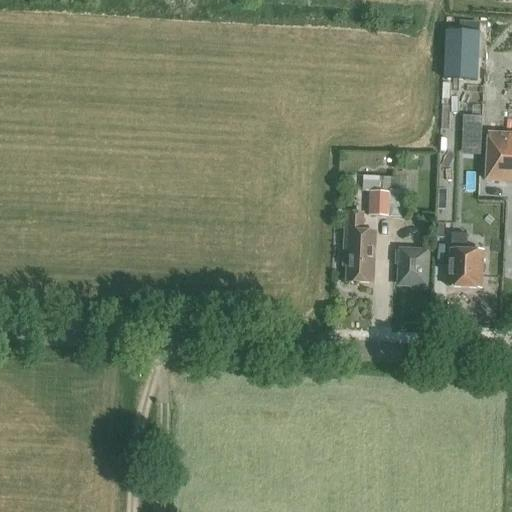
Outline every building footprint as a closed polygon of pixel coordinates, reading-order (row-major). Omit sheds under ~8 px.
[(482,130),(482,118),(465,117),(464,129),(482,130)] [(511,135),(489,135),(487,182),(511,183),(511,135)] [(377,176),(377,185),(395,185),(395,176),(377,176)] [(370,185),(369,218),(389,219),(389,218),(405,219),(406,192),(390,192),(390,186),(370,185)] [(439,222),(455,223),(456,193),(440,192),(439,222)] [(373,285),(376,234),(362,233),(363,215),(346,214),(343,267),(347,267),(347,283),(373,285)] [(482,290),(483,253),(466,252),(467,236),(452,235),(451,251),(451,252),(449,288),(482,290)] [(427,253),(401,252),(401,253),(397,253),(396,265),(400,265),(400,286),(426,287),(427,253)]
